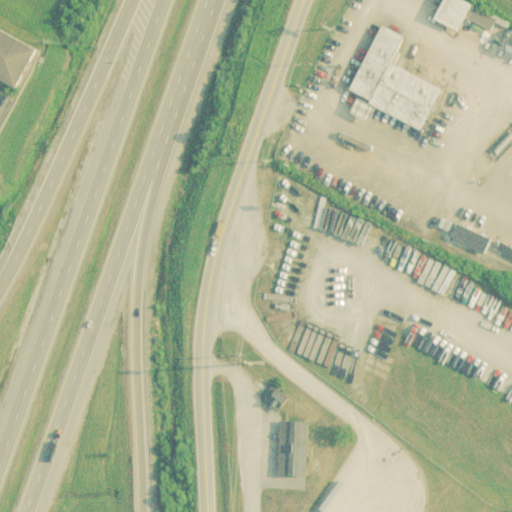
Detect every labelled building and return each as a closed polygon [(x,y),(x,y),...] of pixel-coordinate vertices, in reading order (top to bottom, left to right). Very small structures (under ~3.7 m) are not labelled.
[(425,129),(444,87),(393,65),(406,36),(381,25),(350,95),(425,129)] [(0,27),(40,49),(20,89),(0,79),(0,27)] [(438,108),(487,131),(496,112),(447,89),(438,108)] [(261,398),(278,413),(290,399),(273,384),(261,398)] [(280,477),(307,477),(307,422),(280,422),(280,477)]
